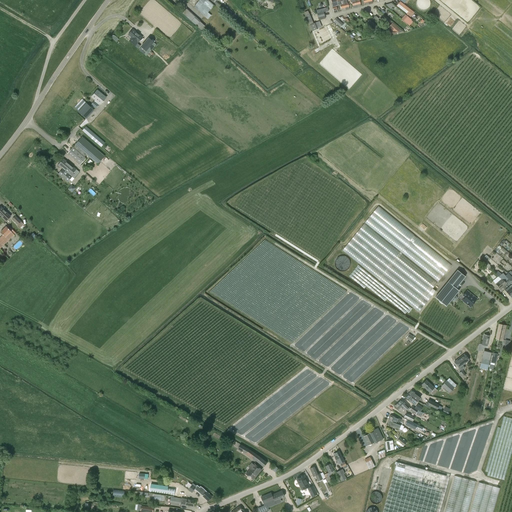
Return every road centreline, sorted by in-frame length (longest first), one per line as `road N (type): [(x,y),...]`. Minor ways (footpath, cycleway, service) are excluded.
road 1 (unclassified): [(202,511),(297,469),(511,304)]
road 2 (track): [(318,154),(511,301)]
road 3 (track): [(274,243),(452,352)]
road 4 (unclassified): [(0,154),(109,0)]
road 5 (track): [(391,460),(476,478),(497,417),(511,407)]
road 6 (track): [(505,309),(455,265),(420,311)]
